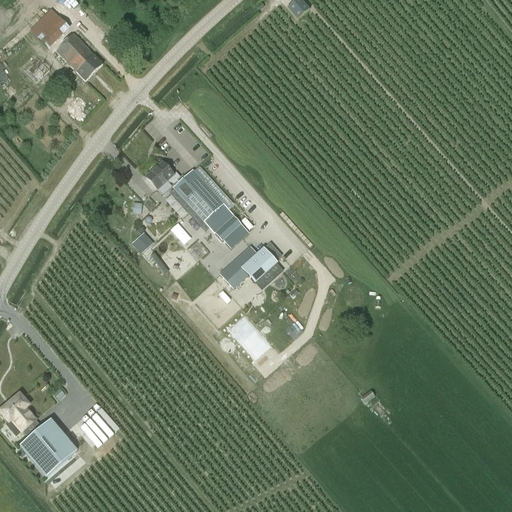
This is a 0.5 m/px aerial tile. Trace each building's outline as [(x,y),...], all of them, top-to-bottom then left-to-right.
[(298,0),(286,9),(296,21),(309,10),(300,0),(298,0)] [(51,11),(29,32),(48,51),(69,30),(58,18),(51,11)] [(103,66),(74,35),(56,53),(85,83),(103,66)] [(54,73),(40,60),(27,73),(41,87),(54,73)] [(175,181),(179,185),(182,182),(176,174),(173,176),(162,164),(145,179),(157,191),(167,182),(168,184),(172,184),(175,181)] [(182,182),(179,185),(173,190),(203,224),(204,224),(214,235),(221,243),(241,226),(233,217),(223,206),(193,172),(182,182)] [(142,216),(143,204),(134,203),(132,214),(142,216)] [(171,231),(184,246),(192,239),(179,224),(171,231)] [(132,245),(142,255),(158,240),(149,230),(132,245)] [(220,276),(234,292),(249,278),(256,287),(279,266),(264,250),(257,256),(250,249),(220,276)] [(272,344),(244,314),(226,331),(254,361),(272,344)] [(33,404),(21,390),(12,399),(11,398),(3,404),(5,405),(0,408),(0,413),(9,424),(12,422),(21,434),(24,431),(29,438),(20,446),(48,476),(78,450),(52,418),(41,427),(36,421),(39,419),(30,408),(33,404)] [(371,392),(362,398),(366,404),(375,397),(371,392)] [(98,425),(107,417),(99,407),(89,415),(98,425)] [(74,420),(97,446),(107,437),(85,411),(74,420)]
